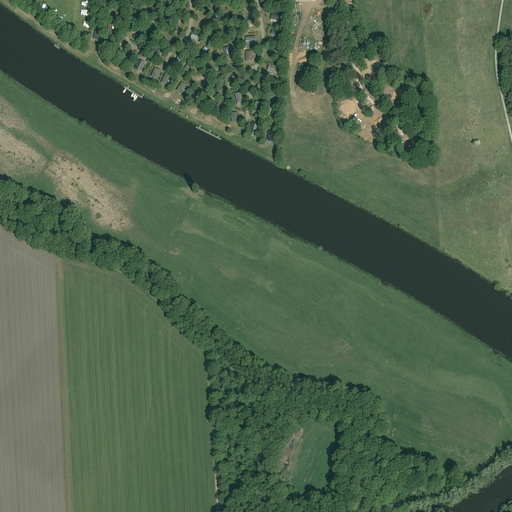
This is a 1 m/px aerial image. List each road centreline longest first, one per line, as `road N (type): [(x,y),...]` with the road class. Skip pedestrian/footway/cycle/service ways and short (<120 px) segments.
road 1 (track): [(0,223),(59,254),(124,274),(208,354)]
road 2 (track): [(218,337),(208,354),(217,511)]
